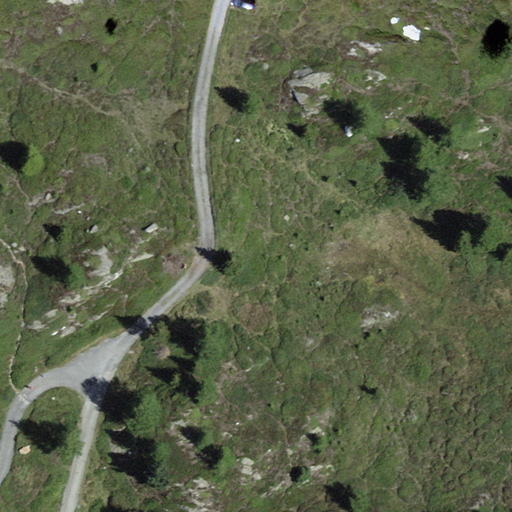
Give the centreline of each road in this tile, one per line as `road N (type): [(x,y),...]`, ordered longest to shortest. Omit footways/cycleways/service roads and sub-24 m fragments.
road 1 (track): [(126,339),(212,260),(201,136),(225,0)]
road 2 (track): [(103,384),(70,371),(40,382),(15,413),(0,486)]
road 3 (residential): [(73,511),(93,408),(126,339)]
